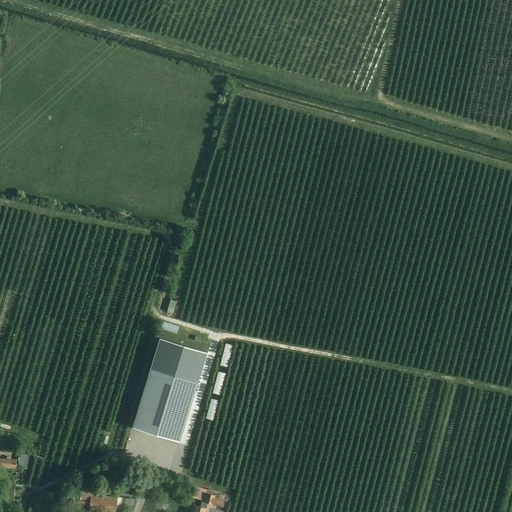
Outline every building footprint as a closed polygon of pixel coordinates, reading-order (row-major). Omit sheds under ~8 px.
[(170,299),(167,311),(173,313),(176,301),(170,299)] [(150,367),(132,427),(179,441),(197,381),(206,352),(159,337),(150,367)] [(220,366),(227,368),(232,346),(225,344),(220,366)] [(212,394),(219,396),(225,374),(218,372),(212,394)] [(205,420),(212,421),(218,401),(211,399),(205,420)] [(166,460),(173,445),(165,441),(158,457),(166,460)] [(19,452),(18,467),(27,468),(28,453),(19,452)] [(16,459),(0,457),(0,466),(16,467),(16,459)] [(74,505),(89,507),(89,510),(105,511),(115,511),(117,488),(111,487),(110,496),(90,494),(91,490),(83,490),(83,492),(75,491),(74,505)] [(208,493),(206,493),(207,490),(195,487),(192,499),(203,501),(201,507),(194,505),(192,511),(211,511),(213,508),(213,504),(222,506),(224,500),(227,501),(228,497),(208,491),(208,493)]
